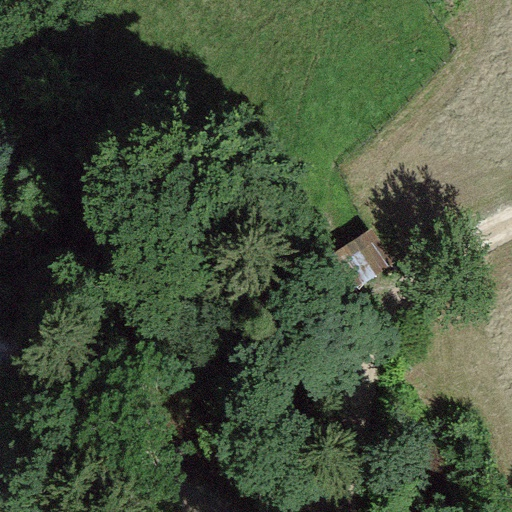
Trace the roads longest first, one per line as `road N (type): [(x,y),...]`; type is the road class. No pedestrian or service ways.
road 1 (track): [(331,511),(361,429),(349,336),(404,272),(511,219)]
road 2 (track): [(0,349),(77,406),(191,511)]
